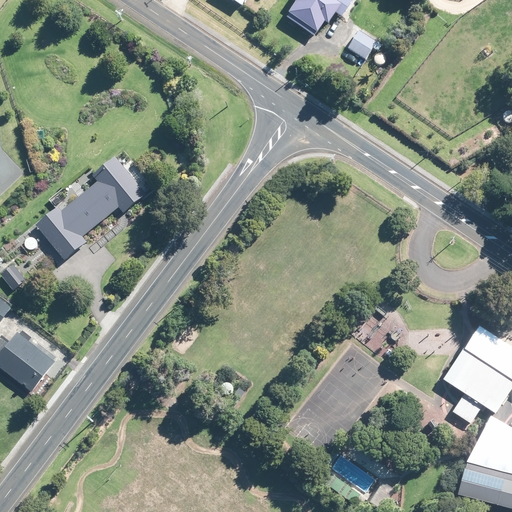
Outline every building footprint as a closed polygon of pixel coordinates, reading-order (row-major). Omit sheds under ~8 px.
[(230,0),(244,9),(249,0),(230,0)] [(298,0),(286,20),(318,40),(334,13),(344,19),(354,2),(350,0),(298,0)] [(377,45),(359,34),(349,50),(367,61),(377,45)] [(121,210),(126,216),(156,191),(152,186),(125,154),(95,179),(99,184),(68,210),(65,206),(38,229),(67,263),(89,245),(85,240),(121,210)] [(26,283),(14,270),(4,279),(17,292),(26,283)] [(0,327),(13,310),(0,300),(0,327)] [(27,342),(31,338),(22,331),(12,344),(3,337),(0,341),(0,369),(36,396),(59,366),(27,342)] [(511,403),(511,375),(469,348),(445,385),(501,421),(511,403)] [(511,511),(511,480),(464,469),(456,499),(507,511),(511,511)]
